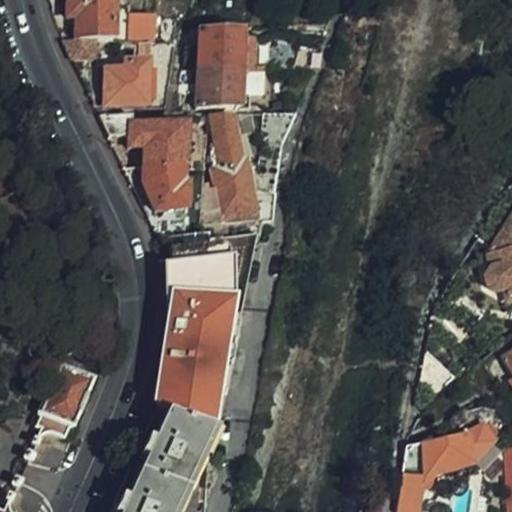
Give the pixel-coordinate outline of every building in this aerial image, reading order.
[(114,45),(114,0),(68,0),(68,21),(76,21),(75,44),(91,44),(114,45)] [(154,46),(156,17),(129,16),(127,45),(154,46)] [(199,69),(241,72),(242,36),(201,33),(199,69)] [(62,43),(69,57),(90,57),(91,44),(75,44),(62,43)] [(104,109),(144,111),(145,69),(124,68),(123,75),(106,74),(104,109)] [(240,108),(241,72),(199,69),(198,106),(240,108)] [(271,220),(273,211),(266,209),(267,195),(275,195),(275,188),(284,149),(297,119),(266,117),(259,194),(252,193),(245,165),(242,166),(231,122),(212,121),(215,172),(217,189),(218,199),(204,201),(203,227),(271,220)] [(144,171),(181,171),(180,157),(184,157),(183,131),(131,129),(130,121),(99,120),(107,139),(130,140),(130,153),(144,154),(144,171)] [(165,310),(227,317),(255,239),(185,238),(185,189),(181,188),(181,171),(144,171),(143,187),(155,214),(161,214),(161,267),(164,288),(165,310)] [(204,191),(204,201),(218,199),(217,189),(204,191)] [(273,211),(274,206),(275,195),(267,195),(266,209),(273,211)] [(289,217),(287,248),(297,249),(300,219),(289,217)] [(511,223),(487,261),(490,275),(485,283),(486,294),(495,298),(501,296),(505,307),(511,304),(511,223)] [(200,435),(206,438),(213,441),(227,317),(165,310),(159,363),(154,412),(200,435)] [(511,353),(502,359),(511,373),(511,353)] [(94,385),(62,370),(41,417),(44,419),(40,429),(66,441),(71,430),(73,431),(94,385)] [(201,511),(206,438),(200,435),(163,420),(143,464),(122,511),(201,511)] [(407,452),(397,511),(417,511),(421,494),(437,490),(439,478),(472,470),(472,467),(492,449),(481,430),(418,451),(407,452)]
